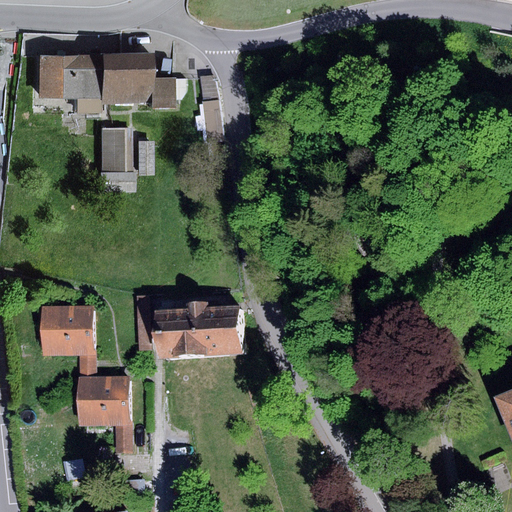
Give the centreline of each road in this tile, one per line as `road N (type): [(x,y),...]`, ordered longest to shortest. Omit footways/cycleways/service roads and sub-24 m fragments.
road 1 (residential): [(139,12),(217,48),(233,92),(247,237),(264,299),(380,511)]
road 2 (track): [(158,511),(160,362)]
road 3 (residential): [(0,19),(90,21),(139,12)]
